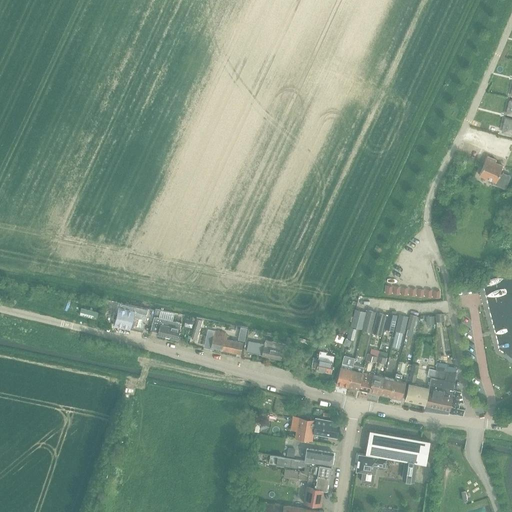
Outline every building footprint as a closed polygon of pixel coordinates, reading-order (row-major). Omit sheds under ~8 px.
[(511,121),(506,120),(503,132),(511,133),(511,121)] [(500,142),(489,142),(489,151),(496,151),(496,157),(511,156),(511,141),(500,142)] [(505,189),(509,180),(510,176),(502,173),(502,174),(499,173),(503,166),(495,163),(496,160),(487,156),(479,175),(495,182),(494,184),(505,189)] [(154,316),(150,331),(158,333),(158,335),(177,339),(180,330),(181,323),(160,318),(162,311),(156,309),(154,316)] [(371,332),(376,312),(367,309),(366,312),(355,309),(350,327),(371,332)] [(117,314),(115,324),(142,331),(146,313),(134,310),(132,318),(117,314)] [(382,335),(386,315),(377,313),(372,333),(382,335)] [(393,332),(397,316),(388,313),(384,330),(393,332)] [(413,330),(416,316),(410,314),(407,328),(413,330)] [(443,314),(436,314),(436,322),(444,321),(443,314)] [(396,331),(392,347),(400,349),(403,333),(404,333),(408,317),(399,315),(395,331),(396,331)] [(197,319),(191,338),(196,339),(202,320),(197,319)] [(349,328),(346,339),(353,341),(356,329),(349,328)] [(240,354),(243,343),(226,339),(227,335),(225,334),(225,333),(214,330),(213,337),(207,336),(204,346),(221,350),(240,354)] [(416,354),(417,342),(423,343),(423,333),(413,332),(412,346),(409,346),(409,354),(416,354)] [(283,360),(285,350),(285,349),(284,349),(285,345),(265,341),(264,344),(249,341),(246,352),(283,360)] [(295,366),(297,356),(298,348),(293,347),(289,365),(295,366)] [(334,356),(326,355),(326,352),(320,351),(316,370),(331,373),(334,356)] [(378,357),(376,362),(385,364),(387,358),(386,358),(387,354),(379,352),(378,356),(378,355),(378,356),(378,357)] [(378,357),(378,356),(367,354),(366,360),(376,362),(378,357)] [(425,405),(424,405),(449,410),(452,397),(451,397),(455,382),(454,382),(456,375),(445,373),(446,368),(452,369),(452,367),(438,363),(436,370),(435,370),(434,378),(431,377),(428,388),(425,405)] [(341,368),(340,368),(336,385),(348,387),(353,367),(342,364),(341,368)] [(415,382),(419,365),(413,364),(409,380),(415,382)] [(353,367),(348,387),(358,390),(358,389),(362,373),(364,368),(353,365),(353,367)] [(358,389),(369,392),(373,376),(362,373),(358,389)] [(406,382),(401,381),(402,376),(396,374),(394,379),(390,397),(402,400),(406,382)] [(369,392),(380,395),(383,378),(373,376),(369,392)] [(380,395),(390,397),(394,379),(384,377),(383,378),(380,395)] [(405,400),(425,405),(428,388),(408,383),(407,391),(405,400)] [(340,423),(339,423),(315,418),(315,420),(299,417),(296,437),(311,440),(313,433),(337,437),(340,423)] [(430,442),(370,431),(366,453),(406,461),(404,480),(412,481),(415,462),(426,464),(430,442)] [(304,461),(331,466),(334,453),(306,448),(304,461)] [(359,454),(356,471),(362,472),(361,482),(373,484),(374,474),(375,474),(376,469),(385,470),(387,458),(359,454)] [(270,455),(269,463),(298,468),(298,466),(305,467),(306,465),(299,464),(300,461),(270,455)] [(304,461),(300,461),(299,464),(306,465),(305,467),(310,468),(309,473),(330,477),(332,466),(331,466),(304,461)] [(306,487),(323,490),(328,491),(330,477),(309,473),(285,470),(284,476),(307,480),(306,487)] [(323,490),(306,487),(303,503),(321,506),(323,490)] [(324,511),(259,503),(258,509),(251,508),(250,511),(324,511)]
